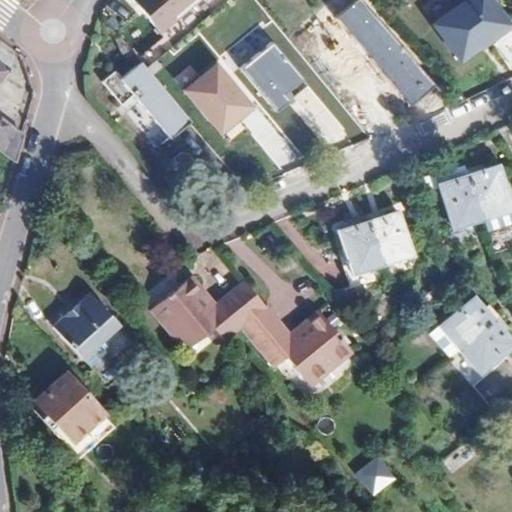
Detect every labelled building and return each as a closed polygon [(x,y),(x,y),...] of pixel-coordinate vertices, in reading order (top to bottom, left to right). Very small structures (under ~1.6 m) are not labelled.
[(212,0),(135,0),(161,29),(195,0),(209,0),(211,2),(212,0)] [(435,84),(362,0),(356,0),(337,17),(412,104),(435,84)] [(511,29),(511,20),(496,0),(467,0),(433,27),(464,67),(511,29)] [(292,98),(307,86),(271,43),(239,70),(270,106),(287,92),(292,98)] [(0,73),(8,63),(0,56),(0,73)] [(188,120),(141,63),(122,77),(116,69),(100,82),(156,147),(188,120)] [(238,117),(250,107),(214,64),(183,91),(216,130),(235,114),(238,117)] [(274,112),(292,98),(287,92),(270,106),(274,112)] [(396,104),(392,92),(366,102),(371,113),(396,104)] [(218,133),(238,117),(235,114),(216,130),(218,133)] [(0,145),(17,157),(23,130),(2,115),(0,118),(0,145)] [(452,225),(511,206),(511,203),(500,164),(456,178),(454,173),(430,181),(435,195),(442,192),(452,225)] [(407,254),(393,211),(332,231),(346,274),(407,254)] [(218,263),(208,271),(224,289),(233,281),(218,263)] [(230,327),(257,306),(237,281),(208,305),(204,301),(200,304),(190,292),(195,289),(184,275),(143,307),(176,349),(205,327),(215,339),(230,327)] [(115,319),(86,288),(47,324),(87,367),(95,368),(129,337),(113,321),(115,319)] [(204,301),(195,289),(190,292),(200,304),(204,301)] [(346,353),(312,312),(298,323),(302,328),(290,337),(286,332),(280,337),(257,306),(230,327),(263,368),(279,356),(303,386),(346,353)] [(469,388),(503,358),(462,310),(428,338),(469,388)] [(290,337),(302,328),(298,323),(286,332),(290,337)] [(94,412),(57,371),(25,399),(63,441),(94,412)] [(369,497),(392,479),(374,456),(351,475),(369,497)]
